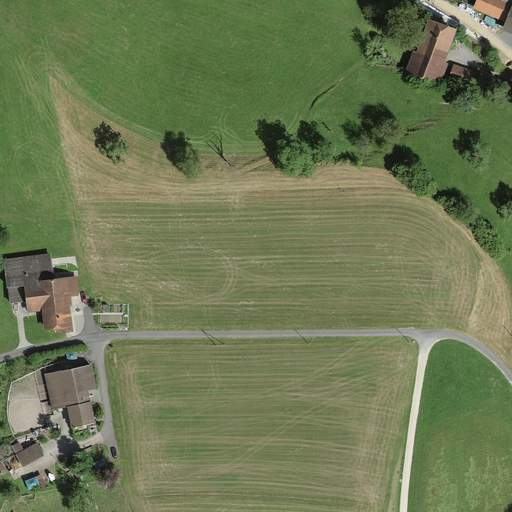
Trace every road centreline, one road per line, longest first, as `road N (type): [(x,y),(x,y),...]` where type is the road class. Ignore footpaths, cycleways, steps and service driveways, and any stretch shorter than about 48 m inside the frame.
road 1 (residential): [(0,358),(108,335),(425,332)]
road 2 (track): [(401,511),(425,332)]
